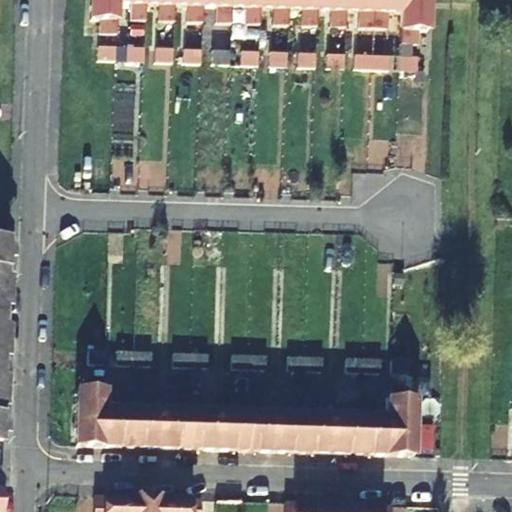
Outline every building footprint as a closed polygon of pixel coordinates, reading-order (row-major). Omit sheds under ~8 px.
[(116,6),(116,0),(89,0),(89,24),(99,25),(99,38),(115,38),(116,6)] [(144,6),(144,0),(116,0),(116,6),(130,6),(130,23),(143,24),(144,6)] [(173,7),(173,0),(144,0),(144,6),(158,7),(158,24),(172,24),(173,7)] [(202,9),(202,0),(173,0),(173,7),(186,8),(186,25),(201,25),(202,9)] [(231,10),(230,0),(202,0),(202,9),(216,10),(216,26),(229,27),(231,10)] [(259,11),(259,0),(230,0),(231,10),(244,10),(243,28),(258,28),(259,11)] [(286,12),(286,0),(259,0),(259,11),(272,12),(272,29),(286,29),(286,12)] [(314,13),(314,0),(286,0),(286,12),(300,13),(300,29),(313,30),(314,13)] [(343,14),(343,0),(314,0),(314,13),(329,13),(328,31),(343,31),(343,14)] [(370,31),(371,0),(343,0),(343,14),(357,14),(357,31),(370,31)] [(400,15),(400,0),(371,0),(370,31),(386,31),(387,15),(400,15)] [(400,0),(400,15),(400,48),(416,48),(416,34),(425,34),(425,1),(425,0),(400,0)] [(114,65),(114,50),(97,50),(96,65),(114,65)] [(142,66),(142,50),(126,50),(126,65),(142,66)] [(170,67),(171,51),(155,51),(155,66),(170,67)] [(200,68),(201,52),(185,52),(184,68),(200,68)] [(228,69),(228,53),(212,52),(212,68),(228,69)] [(256,69),(257,54),(240,53),(240,69),(255,69),(256,69)] [(284,71),(284,56),(269,54),(268,70),(284,71)] [(311,72),(312,56),(298,56),(297,71),(311,72)] [(341,73),(342,57),(326,57),(326,72),(341,73)] [(368,73),(369,58),(353,58),(353,73),(368,73)] [(387,74),(388,59),(369,58),(368,73),(387,74)] [(416,75),(416,60),(399,60),(399,75),(416,75)] [(0,116),(11,116),(12,104),(0,103),(0,116)] [(0,130),(11,131),(11,119),(0,118),(0,130)] [(109,179),(110,119),(58,118),(56,178),(109,179)] [(180,192),(181,163),(168,162),(167,192),(180,192)] [(112,163),(111,190),(126,191),(126,164),(126,163),(112,163)] [(126,164),(126,191),(138,192),(139,164),(126,164)] [(222,193),(222,164),(214,164),(214,193),(222,193)] [(164,166),(148,166),(147,192),(163,192),(164,166)] [(195,193),(197,166),(184,166),(183,192),(195,193)] [(283,195),(296,195),(296,166),(283,166),(283,195)] [(264,195),(264,167),(252,167),(251,194),(264,195)] [(307,195),(308,167),(299,167),(299,195),(307,195)] [(326,167),(316,167),(315,196),(326,196),(326,167)] [(279,195),(280,172),(267,172),(267,195),(279,195)] [(114,255),(127,255),(128,229),(115,228),(114,255)] [(146,256),(158,256),(159,230),(146,229),(146,256)] [(174,257),(175,230),(166,230),(165,257),(174,257)] [(194,258),(194,231),(178,230),(178,258),(194,258)] [(211,231),(197,231),(196,258),(211,258),(211,231)] [(221,258),(221,232),(213,231),(213,257),(221,258)] [(227,258),(228,237),(230,237),(228,232),(221,232),(221,258),(227,258)] [(229,258),(243,258),(243,232),(230,233),(228,232),(230,237),(229,258)] [(103,366),(104,354),(87,353),(87,366),(103,366)] [(133,354),(117,354),(117,368),(133,368),(133,354)] [(150,368),(150,355),(133,354),(133,368),(150,368)] [(191,356),(174,356),(174,369),(190,370),(191,356)] [(205,370),(205,357),(191,356),(190,370),(205,370)] [(246,359),(231,358),(231,371),(246,372),(246,359)] [(263,372),(263,360),(246,359),(246,372),(263,372)] [(304,361),(289,360),(288,373),(303,374),(304,361)] [(319,374),(319,361),(304,361),(303,374),(319,374)] [(361,376),(361,363),(348,362),(347,375),(361,376)] [(376,377),(376,363),(361,363),(361,376),(376,377)] [(405,377),(405,364),(389,363),(388,377),(405,377)] [(102,394),(103,381),(87,380),(86,393),(77,394),(75,448),(101,449),(102,394)] [(404,404),(404,391),(388,390),(386,422),(385,458),(411,458),(412,405),(404,404)] [(132,398),(132,395),(102,394),(101,449),(130,450),(132,398)] [(172,415),(158,415),(157,451),(186,452),(189,398),(173,397),(172,415)] [(158,415),(159,400),(132,398),(130,450),(157,451),(158,415)] [(204,398),(189,398),(186,452),(215,453),(216,417),(204,417),(204,398)] [(228,418),(216,417),(215,453),(243,454),(245,399),(229,399),(228,418)] [(261,399),(245,399),(243,454),(271,454),(272,419),(261,418),(261,399)] [(287,419),(272,419),(271,454),(299,456),(302,401),(287,401),(287,419)] [(318,402),(302,401),(299,456),(330,456),(331,420),(318,420),(318,402)] [(345,421),(331,420),(330,456),(357,457),(359,404),(346,403),(345,421)] [(375,404),(359,404),(357,457),(385,458),(386,422),(374,422),(375,404)] [(147,511),(148,501),(106,500),(105,511),(147,511)] [(189,511),(190,503),(148,501),(147,511),(189,511)]
